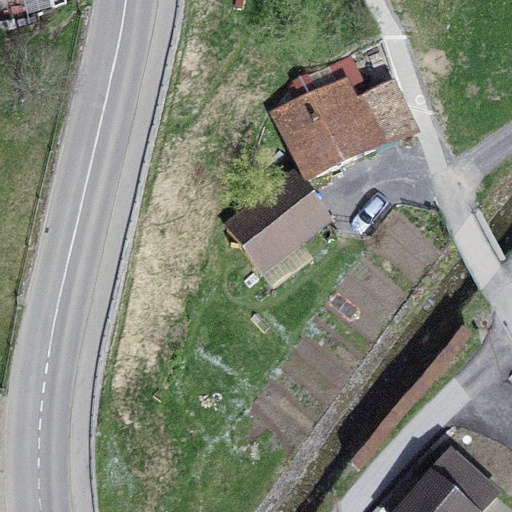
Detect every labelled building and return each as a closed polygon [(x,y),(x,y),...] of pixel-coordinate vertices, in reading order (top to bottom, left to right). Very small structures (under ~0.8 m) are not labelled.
[(0,0),(0,37),(37,29),(40,29),(38,18),(54,14),(50,0),(0,0)] [(50,0),(54,14),(68,11),(65,0),(50,0)] [(0,37),(0,43),(39,35),(37,29),(0,37)] [(277,116),(308,182),(411,135),(391,91),(368,101),(353,108),(344,88),(359,81),(350,61),(330,70),(339,88),(277,116)] [(344,88),(353,108),(368,101),(359,81),(344,88)] [(227,233),(261,278),(329,227),(295,182),(227,233)] [(483,511),(497,497),(452,457),(402,511),(483,511)]
